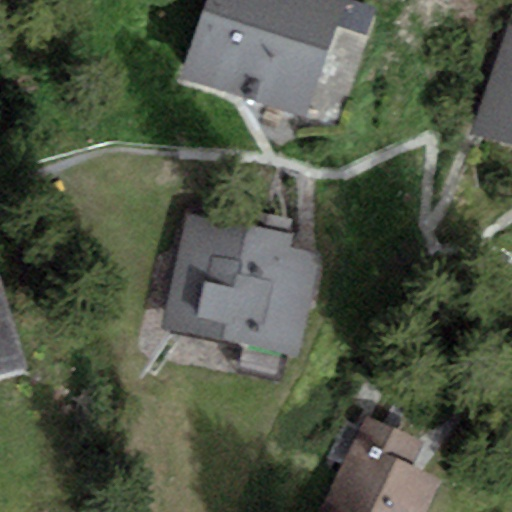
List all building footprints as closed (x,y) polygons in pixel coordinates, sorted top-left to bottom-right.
[(345,0),(209,0),(185,78),(308,117),(345,0)] [(511,23),(508,22),(472,131),(511,144),(511,23)] [(239,223),(188,213),(164,329),(300,356),(321,252),(290,246),(293,235),(289,233),(292,219),(241,209),(239,223)] [(0,285),(0,372),(25,365),(0,285)] [(424,440),(361,412),(315,511),(427,511),(442,480),(412,467),(424,440)]
